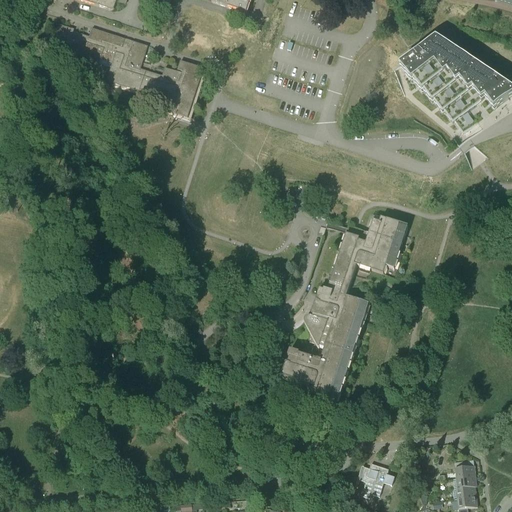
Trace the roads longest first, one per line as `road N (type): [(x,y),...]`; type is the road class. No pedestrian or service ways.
road 1 (residential): [(349,446),(265,440),(226,419),(190,375),(190,353),(206,333),(232,320),(269,318),(294,299),(308,266),(306,245)]
road 2 (residential): [(0,507),(289,481),(335,471),(349,446)]
road 3 (residential): [(319,134),(427,169),(511,116)]
road 4 (residential): [(511,418),(448,439),(349,446)]
road 5 (residential): [(319,134),(214,101),(222,74)]
road 6 (residential): [(319,134),(350,42),(370,27)]
